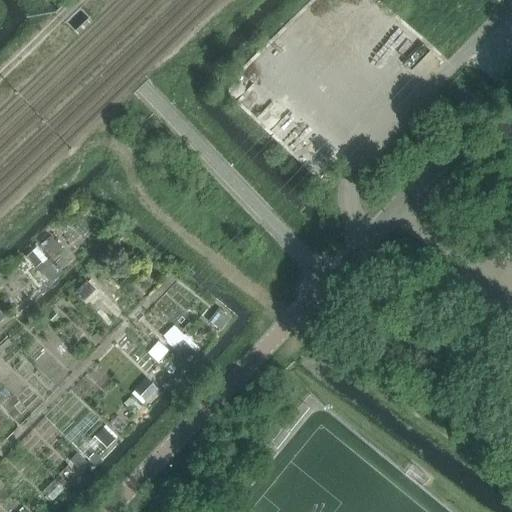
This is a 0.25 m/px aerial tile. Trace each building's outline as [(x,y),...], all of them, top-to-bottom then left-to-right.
[(49,237),(40,245),(51,257),(60,249),(49,237)] [(45,260),(35,269),(47,281),(57,272),(55,270),(52,267),(45,260)] [(220,311),(210,324),(220,331),(225,325),(229,320),(230,318),(220,311)] [(354,319),(346,312),(339,319),(346,326),(354,319)] [(53,313),(48,319),(54,324),(59,319),(53,313)] [(182,340),(173,350),(179,355),(188,346),(182,340)] [(188,346),(179,355),(185,361),(194,351),(188,346)] [(142,383),(134,391),(145,402),(153,394),(142,383)] [(131,399),(126,405),(134,413),(140,408),(131,399)] [(118,417),(110,425),(119,433),(126,426),(118,417)] [(102,428),(94,436),(106,449),(115,440),(102,428)] [(76,454),(69,461),(80,471),(86,463),(76,454)] [(94,454),(89,460),(94,466),(96,467),(101,461),(100,460),(94,454)] [(61,479),(57,482),(63,489),(67,485),(61,479)] [(53,481),(41,493),(51,503),(63,491),(53,481)]
